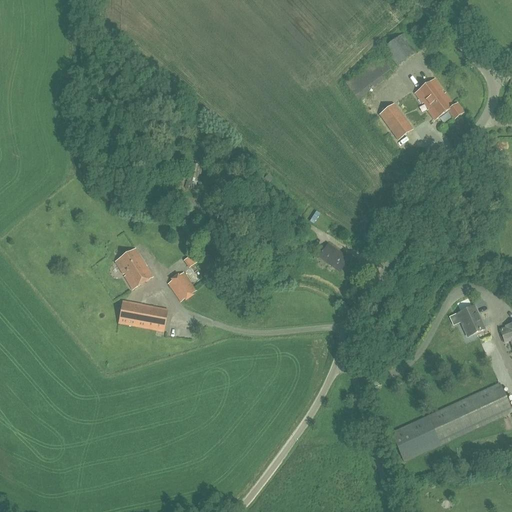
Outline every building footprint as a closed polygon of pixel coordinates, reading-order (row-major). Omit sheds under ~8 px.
[(385,48),(398,66),(415,54),(402,35),(385,48)] [(448,111),(455,120),(464,113),(457,104),(454,106),(445,94),(443,95),(441,92),(442,91),(434,80),(415,94),(422,104),(426,101),(431,108),(427,111),(435,121),(448,111)] [(380,115),(398,140),(412,130),(394,105),(380,115)] [(256,248),(268,235),(261,229),(251,240),(253,241),(251,243),(256,248)] [(262,247),(254,256),(260,262),(277,244),(272,240),(264,249),(262,247)] [(321,246),(317,260),(327,263),(325,267),(333,270),(341,275),(352,260),(342,252),(321,246)] [(115,262),(133,290),(153,278),(136,249),(115,262)] [(183,273),(168,284),(181,302),(195,292),(183,273)] [(123,303),(119,323),(163,332),(167,311),(123,303)] [(459,324),(463,323),(465,327),(464,328),(468,337),(484,330),(474,308),(459,314),(459,313),(454,315),(459,324)] [(511,324),(506,327),(506,329),(500,331),(505,343),(511,341),(511,344),(511,324)] [(511,411),(499,384),(391,434),(404,462),(511,412),(511,411)]
